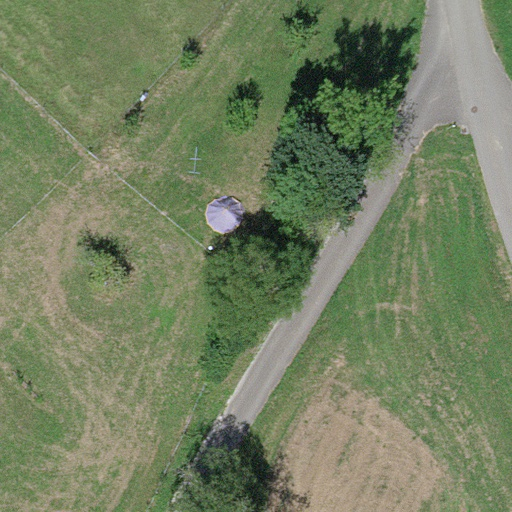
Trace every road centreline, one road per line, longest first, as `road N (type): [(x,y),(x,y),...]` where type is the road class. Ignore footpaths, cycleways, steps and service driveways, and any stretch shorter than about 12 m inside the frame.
road 1 (track): [(178,511),(417,94),(452,60)]
road 2 (track): [(450,0),(452,60),(511,251)]
